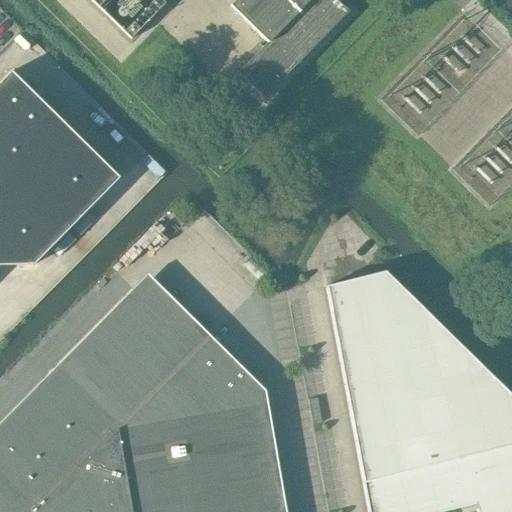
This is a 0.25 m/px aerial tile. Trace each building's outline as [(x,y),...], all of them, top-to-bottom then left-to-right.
[(89,0),(130,39),(165,4),(161,0),(153,0),(123,31),(99,7),(105,0),(89,0)] [(266,43),(237,73),(263,98),(347,12),(334,0),(234,0),(228,6),(266,43)] [(0,266),(33,265),(118,179),(10,72),(0,82),(0,266)] [(367,511),(445,511),(447,511),(475,505),(476,511),(511,511),(511,397),(384,272),(326,287),(367,511)] [(210,338),(209,337),(195,351),(133,290),(132,290),(57,366),(53,370),(48,375),(0,423),(0,511),(285,511),(284,506),(283,499),(282,494),(264,392),(260,388),(256,384),(210,338)]
